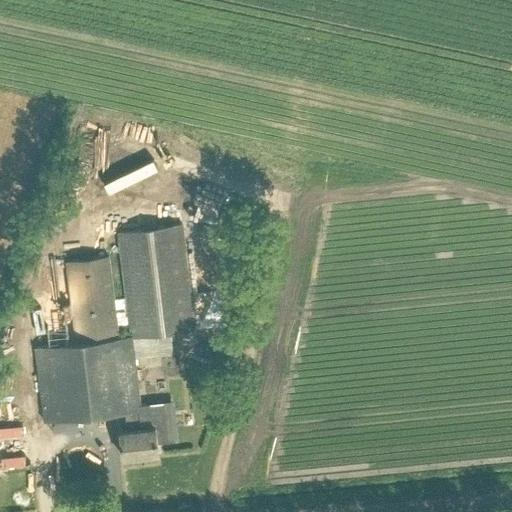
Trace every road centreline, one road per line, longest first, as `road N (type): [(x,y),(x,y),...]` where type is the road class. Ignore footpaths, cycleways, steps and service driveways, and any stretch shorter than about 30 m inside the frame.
road 1 (track): [(327,0),(208,511)]
road 2 (unclassified): [(357,511),(511,497)]
